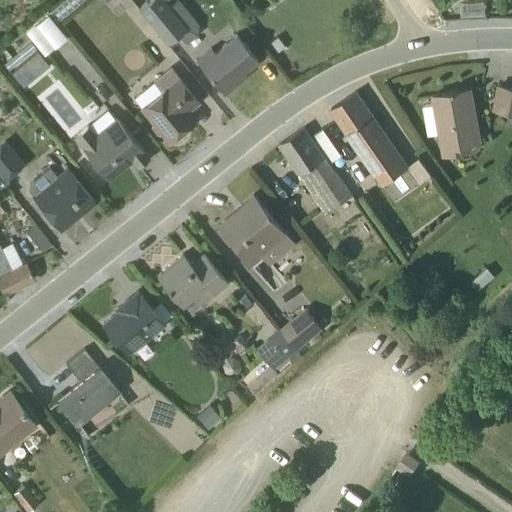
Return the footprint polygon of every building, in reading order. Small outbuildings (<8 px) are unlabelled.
[(62,0),(47,12),(55,22),(81,0),(62,0)] [(196,35),(197,24),(177,0),(174,0),(167,7),(161,0),(145,0),(136,8),(165,44),(177,35),(184,43),(196,35)] [(459,5),(460,17),(483,16),(482,4),(459,5)] [(24,30),(42,53),(65,35),(47,12),(24,30)] [(194,60),(222,95),(235,84),(233,81),(256,61),(235,35),(212,52),(209,48),(194,60)] [(283,50),(274,39),(267,44),(276,55),(283,50)] [(26,50),(10,64),(23,77),(38,64),(26,50)] [(169,66),(151,81),(152,82),(133,98),(139,106),(137,107),(150,123),(149,126),(155,132),(159,132),(167,141),(192,120),(186,112),(198,102),(169,66)] [(506,124),(511,124),(511,87),(497,84),(496,85),(492,110),(508,113),(506,124)] [(469,89),(454,92),(453,91),(448,92),(448,93),(432,96),(443,156),(471,151),(471,144),(479,143),(469,89)] [(384,184),(394,199),(429,175),(417,158),(406,166),(355,92),(330,109),(382,185),(384,184)] [(87,124),(72,136),(106,179),(130,159),(136,166),(147,157),(114,116),(93,132),(87,124)] [(310,137),(303,127),(278,144),(325,213),(350,196),(328,163),(340,155),(322,129),(310,137)] [(22,163),(3,140),(0,142),(0,177),(2,180),(22,163)] [(31,195),(59,229),(93,201),(65,167),(54,176),(46,167),(24,186),(31,195)] [(253,195),(217,225),(250,266),(262,256),(269,264),(294,244),(253,195)] [(27,229),(41,250),(50,244),(37,223),(27,229)] [(0,290),(2,295),(32,279),(24,262),(21,263),(11,243),(0,247),(0,290)] [(181,254),(155,275),(181,307),(206,286),(212,294),(226,283),(202,253),(189,264),(181,254)] [(499,281),(490,271),(473,285),(482,295),(499,281)] [(126,304),(101,324),(127,354),(164,324),(163,322),(170,316),(159,302),(150,309),(136,292),(124,301),(126,304)] [(277,370),(301,351),(287,332),(262,350),(277,370)] [(96,366),(82,349),(64,364),(78,381),(54,400),(75,426),(119,391),(98,365),(96,366)] [(34,425),(8,390),(0,396),(0,453),(7,448),(6,447),(34,425)] [(203,427),(220,419),(212,403),(196,411),(203,427)] [(418,461),(404,451),(402,454),(394,467),(408,477),(416,464),(418,461)] [(22,484),(11,493),(25,511),(26,511),(37,503),(22,484)]
